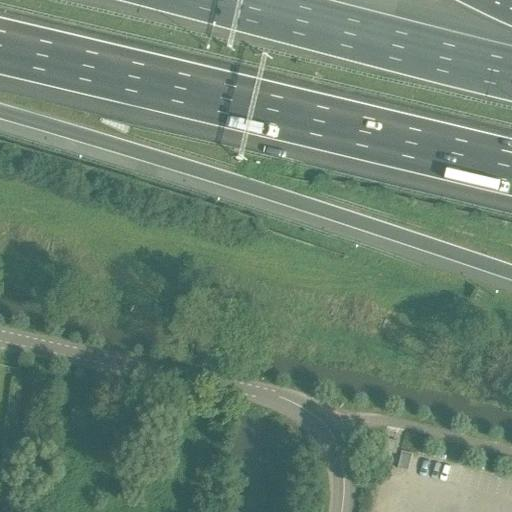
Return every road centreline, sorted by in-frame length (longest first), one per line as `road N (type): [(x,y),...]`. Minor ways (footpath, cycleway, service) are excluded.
road 1 (motorway): [(0,112),(511,274)]
road 2 (motorway): [(0,47),(511,169)]
road 3 (unclassified): [(340,511),(335,452),(319,418),(306,410),(0,338)]
road 4 (motorway): [(511,73),(216,0)]
